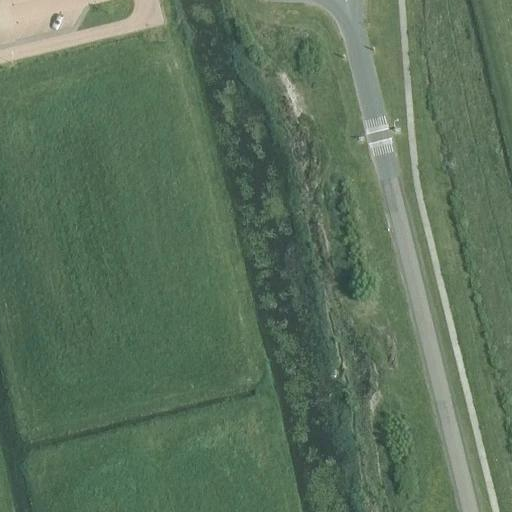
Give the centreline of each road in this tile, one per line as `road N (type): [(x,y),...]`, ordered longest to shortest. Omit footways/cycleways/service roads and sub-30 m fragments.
road 1 (tertiary): [(470,511),(343,0)]
road 2 (residential): [(147,0),(134,24),(0,56)]
